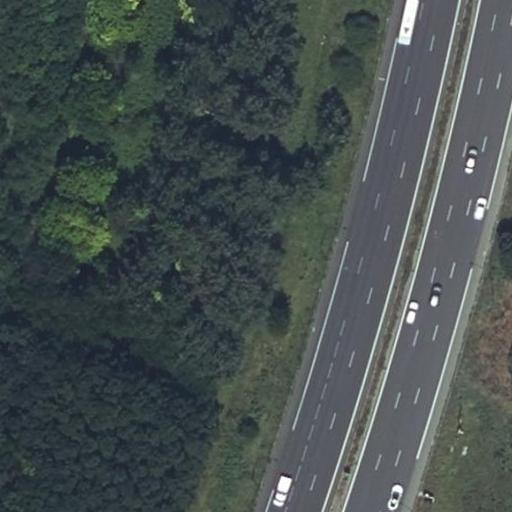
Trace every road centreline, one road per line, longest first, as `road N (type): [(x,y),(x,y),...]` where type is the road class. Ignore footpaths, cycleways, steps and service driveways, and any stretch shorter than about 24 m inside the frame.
road 1 (motorway): [(431,0),(334,392),(294,511)]
road 2 (motorway): [(370,511),(444,262),(505,0)]
